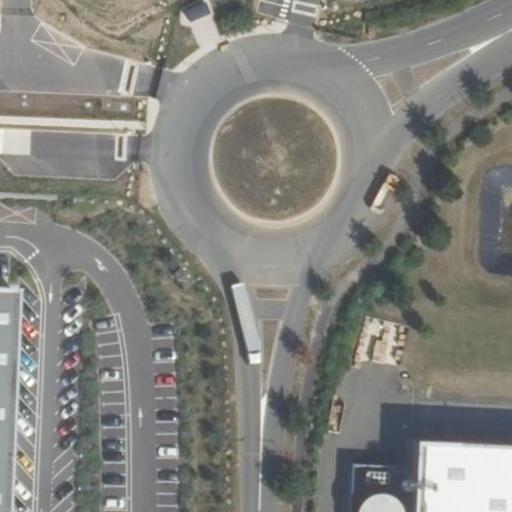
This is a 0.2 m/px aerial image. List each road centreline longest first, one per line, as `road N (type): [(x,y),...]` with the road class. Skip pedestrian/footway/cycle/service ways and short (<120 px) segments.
road 1 (unclassified): [(288,59),(248,62),(213,81),(187,112),(176,150),(181,190),(201,225),(234,249)]
road 2 (unclassified): [(511,9),(438,41),(326,72)]
road 3 (unclassified): [(261,434),(312,252)]
road 4 (unclassified): [(234,249),(252,326),(261,434)]
road 5 (unclassified): [(376,165),(406,122),(511,51)]
